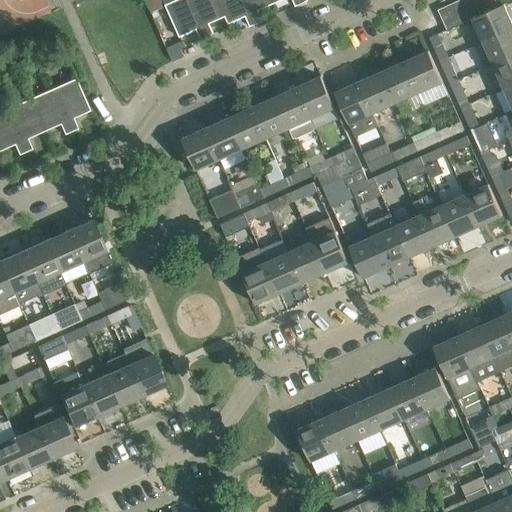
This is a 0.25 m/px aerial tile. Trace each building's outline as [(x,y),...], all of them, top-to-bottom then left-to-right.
[(163,0),(165,4),(179,36),(196,29),(201,40),(207,37),(190,0),(163,0)] [(218,0),(190,0),(207,37),(214,34),(209,23),(225,16),(226,15),(218,0)] [(218,0),(226,15),(225,16),(228,23),(245,15),(250,26),(256,23),(246,0),(218,0)] [(273,0),(246,0),(256,23),(263,20),(258,9),(274,2),(273,0)] [(457,25),(467,20),(458,0),(448,5),(457,25)] [(473,17),(478,15),(470,0),(458,0),(467,20),(473,17)] [(483,0),(470,0),(478,15),(488,11),(483,0)] [(483,0),(488,11),(498,6),(495,0),(483,0)] [(498,6),(488,11),(478,15),(473,17),(483,41),(511,28),(511,22),(504,4),(498,6)] [(446,29),(457,25),(448,5),(438,9),(446,29)] [(511,28),(483,41),(494,64),(511,55),(511,28)] [(429,37),(437,55),(445,51),(437,33),(429,37)] [(442,81),(429,50),(405,61),(419,92),(442,81)] [(511,55),(494,64),(504,87),(511,83),(511,55)] [(419,92),(405,61),(382,71),(396,102),(419,92)] [(443,67),(450,84),(458,80),(451,63),(443,67)] [(396,102),(382,71),(359,82),(372,112),(396,102)] [(321,76),(298,86),(312,117),(316,127),(317,129),(340,118),(335,107),(321,76)] [(76,78),(53,88),(71,131),(78,128),(73,118),(90,110),(76,78)] [(450,84),(458,100),(466,97),(458,80),(450,84)] [(359,82),(335,92),(354,135),(378,125),(372,112),(359,82)] [(316,127),(312,117),(298,86),(275,97),(289,128),(293,138),(316,127)] [(53,88),(31,98),(45,130),(60,123),(65,134),(71,131),(53,88)] [(252,107),(266,138),(289,128),(275,97),(252,107)] [(28,138),(45,130),(31,98),(8,108),(27,151),(32,149),(28,138)] [(229,117),(242,148),(266,138),(252,107),(229,117)] [(27,151),(8,108),(0,111),(0,150),(14,144),(19,154),(27,151)] [(471,130),(479,126),(472,109),(463,113),(471,130)] [(206,128),(219,159),(242,148),(229,117),(206,128)] [(464,130),(460,122),(443,129),(447,138),(464,130)] [(471,130),(478,147),(487,143),(479,126),(471,130)] [(182,138),(196,169),(219,159),(206,128),(182,138)] [(430,135),(414,142),(417,151),(434,143),(430,135)] [(467,135),(449,143),(453,151),(471,143),(467,135)] [(401,158),(417,151),(414,142),(397,150),(401,158)] [(363,154),(367,163),(371,172),(394,161),(386,143),(363,154)] [(357,155),(353,147),(336,155),(339,163),(357,155)] [(420,156),(424,164),(440,157),(437,149),(420,156)] [(345,175),(362,167),(357,155),(339,163),(345,175)] [(484,159),(491,176),(500,172),(492,155),(484,159)] [(427,171),(424,164),(420,156),(397,166),(401,175),(404,181),(427,171)] [(317,174),(327,169),(323,161),(307,168),(310,176),(317,174)] [(327,169),(317,174),(322,185),(327,197),(331,206),(349,198),(355,195),(351,187),(345,175),(339,163),(333,166),(327,169)] [(397,166),(374,177),(378,185),(401,175),(397,166)] [(351,187),(357,184),(368,179),(362,167),(345,175),(351,187)] [(293,184),(310,176),(307,168),(290,176),(293,184)] [(491,176),(499,193),(507,189),(500,172),(491,176)] [(255,175),(231,185),(233,189),(241,207),(264,197),(261,189),(255,175)] [(357,184),(351,187),(355,195),(358,203),(381,193),(378,185),(374,177),(368,179),(357,184)] [(277,181),(261,189),(264,197),(281,190),(277,181)] [(313,182),(296,189),(300,198),(317,190),(313,182)] [(489,184),(465,194),(479,225),(502,215),(489,184)] [(479,225),(465,194),(442,205),(456,236),(479,225)] [(219,195),(209,200),(218,218),(228,214),(219,195)] [(283,195),(267,202),(270,211),(287,203),(283,195)] [(422,198),(413,202),(419,215),(433,246),(456,236),(442,205),(428,211),(422,198)] [(254,218),(270,211),(267,202),(250,210),(254,218)] [(390,213),(367,224),(373,236),(387,266),(410,256),(396,225),(390,213)] [(433,246),(419,215),(396,225),(410,256),(433,246)] [(329,217),(306,228),(312,241),(325,272),(349,261),(335,230),(329,217)] [(93,219),(69,230),(83,261),(88,271),(88,272),(89,274),(112,263),(106,250),(93,219)] [(69,230),(46,240),(60,271),(65,282),(88,271),(83,261),(69,230)] [(387,266),(373,236),(349,246),(363,277),(387,266)] [(283,239),(260,249),(265,262),(279,293),(302,282),(288,251),(283,239)] [(46,240),(23,250),(42,293),(65,283),(65,282),(60,271),(46,240)] [(325,272),(312,241),(288,251),(302,282),(325,272)] [(259,247),(235,258),(242,272),(256,303),(279,293),(265,262),(260,249),(259,247)] [(23,250),(0,260),(14,292),(19,303),(42,293),(23,250)] [(0,313),(19,304),(14,292),(0,260),(0,313)] [(121,283),(104,291),(111,306),(128,299),(121,283)] [(59,330),(82,320),(78,311),(75,304),(52,315),(59,330)] [(82,320),(98,312),(95,304),(78,311),(82,320)] [(131,304),(113,312),(117,320),(135,313),(131,304)] [(511,310),(503,315),(511,334),(511,310)] [(29,325),(32,332),(36,340),(59,330),(52,315),(29,325)] [(511,334),(503,315),(480,325),(494,356),(500,370),(511,364),(511,334)] [(101,317),(84,325),(88,333),(105,326),(101,317)] [(6,336),(9,342),(13,351),(36,340),(32,332),(29,325),(6,336)] [(84,325),(67,332),(71,341),(88,333),(84,325)] [(480,325),(457,336),(471,367),(477,380),(500,370),(494,356),(480,325)] [(457,336),(434,346),(447,377),(456,396),(457,399),(481,389),(477,380),(471,367),(457,336)] [(55,338),(37,346),(41,354),(44,360),(61,352),(59,347),(58,347),(55,338)] [(123,350),(129,364),(143,394),(166,384),(146,339),(123,350)] [(0,356),(13,351),(9,342),(0,346),(0,356)] [(129,364),(106,374),(120,405),(143,394),(129,364)] [(40,366),(22,374),(26,383),(44,375),(40,366)] [(450,398),(436,367),(413,377),(427,408),(450,398)] [(77,372),(54,382),(59,395),(73,426),(97,415),(83,384),(77,372)] [(106,374),(83,384),(97,415),(120,405),(106,374)] [(404,419),(427,408),(413,377),(390,388),(404,419)] [(10,380),(0,384),(0,394),(14,388),(10,380)] [(404,419),(390,388),(367,398),(380,429),(404,419)] [(511,406),(511,396),(496,404),(499,413),(511,406)] [(357,439),(380,429),(367,398),(344,408),(357,439)] [(33,415),(38,426),(52,457),(76,446),(57,404),(33,415)] [(357,439),(344,408),(321,419),(334,450),(357,439)] [(487,418),(469,426),(479,447),(496,439),(491,430),(487,418)] [(311,460),(334,450),(321,419),(297,429),(311,460)] [(511,420),(491,430),(496,439),(497,442),(503,439),(511,435),(511,420)] [(15,436),(29,467),(52,457),(38,426),(15,436)] [(511,435),(503,439),(507,448),(511,445),(511,435)] [(15,436),(0,442),(0,464),(6,478),(29,467),(15,436)] [(472,447),(468,438),(451,446),(455,454),(472,447)] [(480,450),(474,452),(478,461),(485,458),(481,449),(480,450)] [(425,467),(442,460),(438,452),(422,459),(425,467)] [(474,452),(457,460),(461,468),(478,461),(474,452)] [(425,467),(422,459),(405,467),(409,475),(425,467)] [(396,464),(373,474),(375,480),(379,488),(396,481),(402,478),(399,469),(396,464)] [(445,466),(428,473),(431,482),(448,474),(445,466)] [(511,511),(511,475),(509,469),(486,479),(496,501),(500,511),(511,511)] [(428,473),(411,481),(415,489),(431,482),(428,473)] [(379,488),(375,480),(359,487),(363,496),(379,488)] [(399,486),(382,494),(385,502),(402,495),(399,486)] [(487,488),(466,497),(467,499),(473,511),(472,511),(500,511),(496,501),(493,502),(487,488)] [(333,509),(350,501),(346,493),(329,501),(333,509)] [(382,494),(365,501),(369,510),(385,502),(382,494)]
